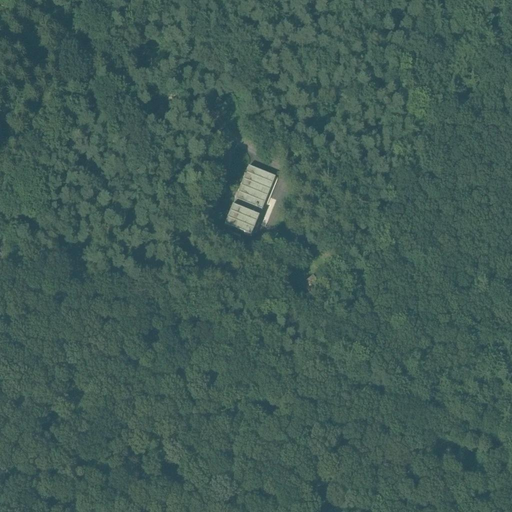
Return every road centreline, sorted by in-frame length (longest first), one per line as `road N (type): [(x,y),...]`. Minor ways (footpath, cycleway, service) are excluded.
road 1 (track): [(0,236),(511,452)]
road 2 (track): [(92,24),(0,255)]
road 3 (track): [(234,124),(126,58),(92,24),(83,0)]
